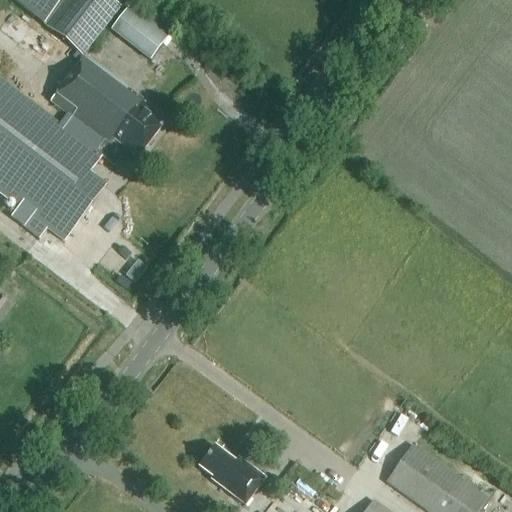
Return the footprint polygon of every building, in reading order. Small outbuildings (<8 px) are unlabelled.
[(101,158),(106,162),(113,168),(126,151),(137,159),(140,155),(141,155),(160,129),(158,127),(160,124),(139,108),(142,103),(82,57),(119,9),(108,0),(68,0),(46,30),(76,53),(72,58),(76,65),(48,102),(102,143),(95,153),(0,81),(0,194),(18,208),(10,217),(39,239),(47,230),(63,242),(106,184),(90,172),(101,158)] [(64,0),(10,0),(44,26),(64,0)] [(132,4),(110,31),(149,62),(171,35),(132,4)] [(482,511),(490,501),(412,446),(385,484),(425,511),(482,511)] [(245,507),(265,480),(238,460),(235,464),(215,449),(199,469),(213,479),(211,482),(245,507)] [(386,511),(373,502),(365,511),(386,511)]
